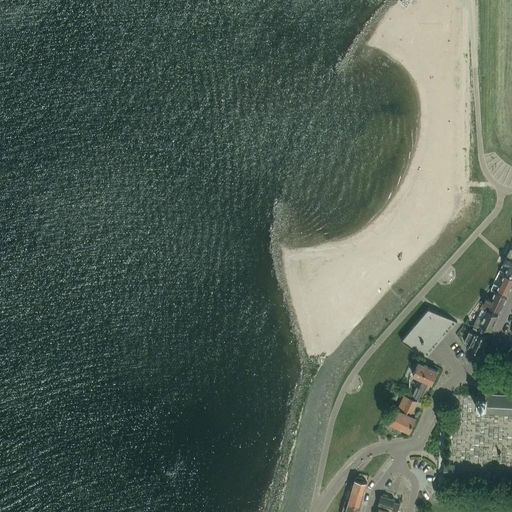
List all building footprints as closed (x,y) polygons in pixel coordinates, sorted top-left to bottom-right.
[(511,258),(506,256),(499,270),(511,275),(511,258)] [(511,283),(511,278),(503,274),(497,285),(493,283),(490,289),(495,291),(501,294),(502,292),(507,294),(511,283)] [(482,303),(479,308),(485,311),(487,306),(494,309),(499,312),(507,294),(502,292),(501,294),(495,291),(491,298),(487,296),(483,304),(482,303)] [(477,316),(472,327),(483,332),(485,328),(490,330),(497,315),(492,313),(494,309),(487,306),(485,311),(481,318),(477,316)] [(428,310),(424,314),(434,319),(437,314),(428,310)] [(487,338),(481,335),(483,332),(472,327),(470,330),(469,329),(463,341),(469,344),(468,347),(479,353),(487,338)] [(412,375),(419,378),(411,394),(422,399),(430,383),(436,370),(418,362),(412,375)] [(478,395),(475,395),(475,396),(474,398),(475,398),(475,404),(474,404),(474,406),(475,406),(475,407),(483,407),(483,411),(484,412),(483,412),(485,412),(488,412),(489,412),(495,412),(495,413),(496,413),(496,412),(502,412),(502,413),(504,413),(509,413),(511,413),(511,412),(511,392),(511,393),(511,392),(510,392),(510,393),(504,392),(503,392),(497,392),(496,391),(496,392),(490,392),(490,391),(489,391),(489,392),(486,392),(486,391),(485,391),(484,391),(484,393),(479,393),(479,396),(478,396),(478,395)] [(391,416),(388,422),(390,423),(401,428),(400,431),(407,434),(414,418),(410,416),(416,401),(403,395),(397,410),(396,410),(393,417),(391,416)] [(453,465),(443,465),(443,474),(453,474),(453,465)] [(363,494),(366,483),(354,479),(351,491),(363,494)] [(344,500),(343,505),(352,508),(353,503),(360,505),(363,494),(351,491),(351,492),(348,492),(347,498),(349,499),(348,501),(344,500)] [(380,495),(377,505),(384,507),(384,508),(388,509),(396,511),(399,503),(393,501),(394,499),(387,497),(386,495),(383,493),(381,495),(380,495)] [(357,511),(360,505),(353,503),(352,508),(343,505),(341,511),(343,511),(357,511)]
